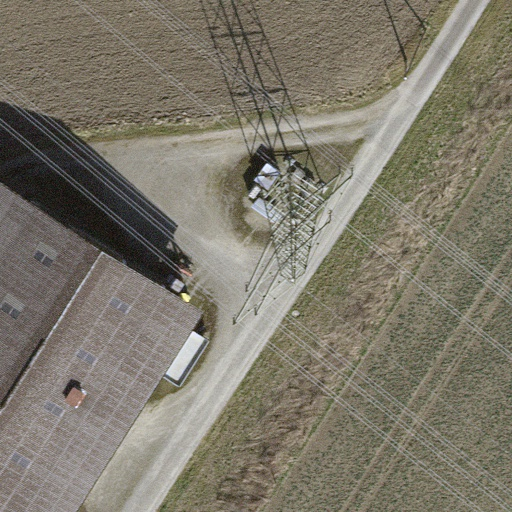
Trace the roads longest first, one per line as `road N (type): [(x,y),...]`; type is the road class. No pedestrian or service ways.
road 1 (track): [(470,0),(138,511)]
road 2 (track): [(0,168),(29,147),(279,137),(393,118)]
